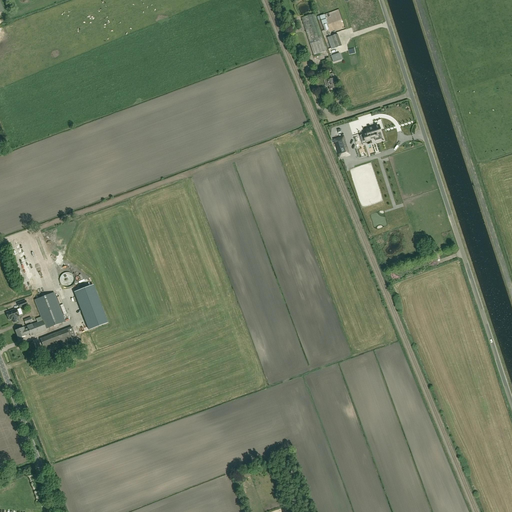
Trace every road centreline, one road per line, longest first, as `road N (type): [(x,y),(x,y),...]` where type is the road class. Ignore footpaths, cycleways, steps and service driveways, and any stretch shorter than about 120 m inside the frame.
road 1 (unclassified): [(511,406),(381,0)]
road 2 (track): [(511,294),(417,0)]
road 3 (unclassified): [(57,511),(0,361)]
